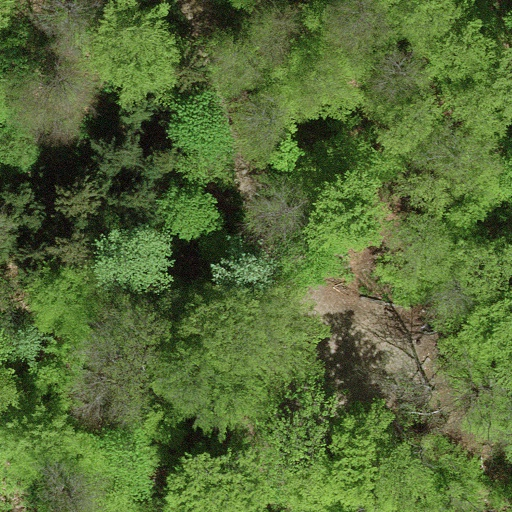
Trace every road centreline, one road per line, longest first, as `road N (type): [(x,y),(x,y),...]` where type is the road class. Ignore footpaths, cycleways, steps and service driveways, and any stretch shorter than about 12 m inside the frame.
road 1 (track): [(194,0),(321,372)]
road 2 (track): [(221,511),(298,434),(321,372)]
